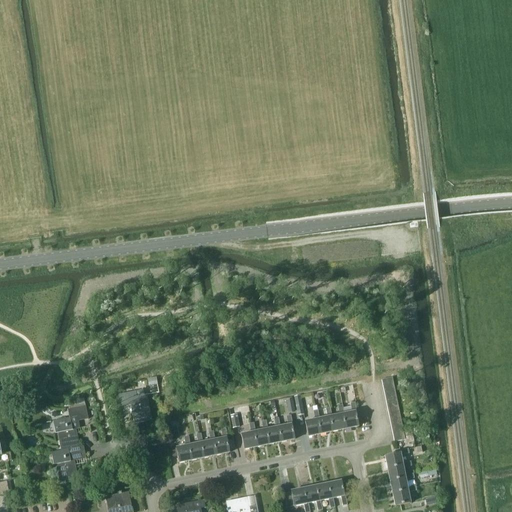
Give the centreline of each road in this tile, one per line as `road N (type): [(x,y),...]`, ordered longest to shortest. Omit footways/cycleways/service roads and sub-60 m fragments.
road 1 (secondary): [(496,203),(0,265)]
road 2 (residential): [(149,487),(354,446)]
